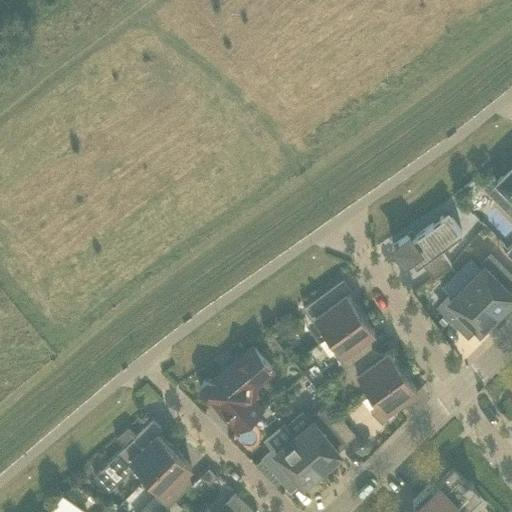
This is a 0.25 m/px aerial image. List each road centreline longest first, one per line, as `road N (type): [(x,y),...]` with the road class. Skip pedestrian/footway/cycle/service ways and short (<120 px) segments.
road 1 (residential): [(338,511),(460,388)]
road 2 (residential): [(292,511),(169,390)]
road 3 (residential): [(460,388),(363,251)]
